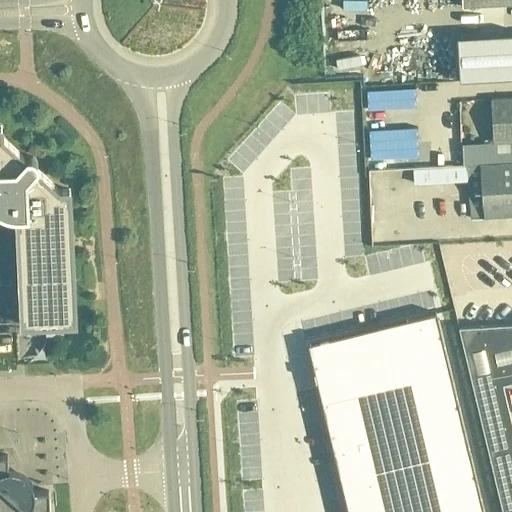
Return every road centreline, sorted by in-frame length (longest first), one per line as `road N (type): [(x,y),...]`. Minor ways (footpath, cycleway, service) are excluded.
road 1 (tertiary): [(184,473),(190,423),(173,75)]
road 2 (tertiary): [(141,78),(169,424),(184,473)]
road 3 (unclassified): [(0,393),(45,393),(69,408),(81,480)]
